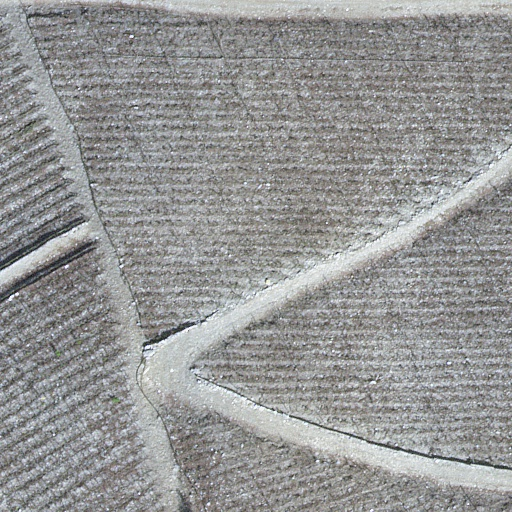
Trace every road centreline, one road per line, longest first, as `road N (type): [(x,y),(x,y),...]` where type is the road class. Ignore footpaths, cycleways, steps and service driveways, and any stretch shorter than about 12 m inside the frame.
road 1 (track): [(511,162),(414,229),(216,327),(170,367),(180,384),(316,439),(511,480)]
road 2 (track): [(212,0),(511,4)]
